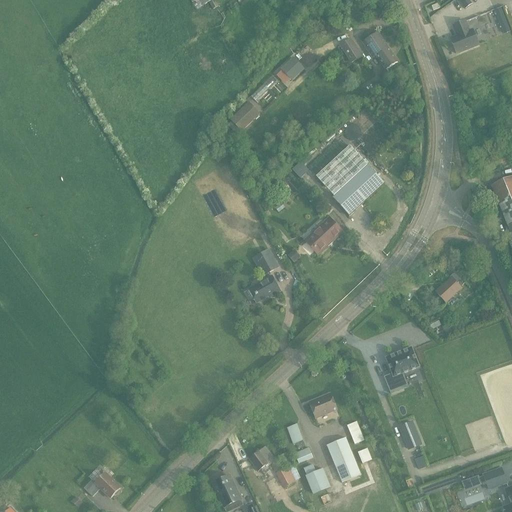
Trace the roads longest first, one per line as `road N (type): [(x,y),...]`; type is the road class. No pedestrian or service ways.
road 1 (tertiary): [(140,511),(390,273),(432,205)]
road 2 (tertiary): [(432,205),(442,151),(439,104),(406,0)]
road 3 (unclassified): [(511,298),(482,238),(432,205)]
